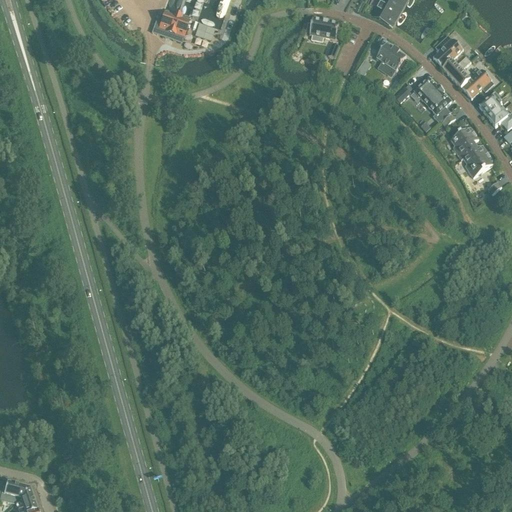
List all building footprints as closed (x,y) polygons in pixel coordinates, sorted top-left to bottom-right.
[(383,0),(372,19),(387,28),(399,7),(385,0),(383,0)] [(188,26),(163,17),(157,35),(173,41),(175,35),(184,39),(188,26)] [(323,23),(313,21),(310,37),(336,42),(339,26),(329,24),(329,23),(323,22),(323,23)] [(471,102),(492,83),(481,72),(471,83),(452,63),(463,53),(453,42),(433,61),(443,72),(461,92),(461,91),(471,102)] [(335,43),(328,59),(335,61),(341,45),(335,43)] [(386,46),(376,61),(396,74),(398,71),(402,73),(408,65),(404,62),(406,59),(399,54),(400,53),(394,49),(393,50),(386,46)] [(371,67),(365,63),(357,74),(363,78),(371,67)] [(437,89),(429,81),(414,94),(436,118),(451,104),(443,95),(444,94),(439,88),(437,89)] [(400,105),(411,96),(405,90),(395,99),(400,105)] [(501,103),(495,95),(485,102),(487,104),(479,110),(495,130),(501,125),(507,134),(511,129),(511,116),(507,110),(504,112),(498,105),(501,103)] [(451,117),(442,125),(446,130),(456,122),(451,117)] [(471,130),(451,143),(454,149),(452,151),(460,163),(478,151),(474,145),(479,142),(471,130)] [(482,148),(461,162),(465,169),(464,169),(472,181),(493,168),(491,164),(493,163),(482,148)] [(502,190),(498,185),(488,193),(492,198),(502,190)] [(20,501),(29,491),(29,490),(7,484),(5,489),(3,488),(1,496),(20,501)] [(20,501),(23,511),(36,511),(29,491),(20,501)]
